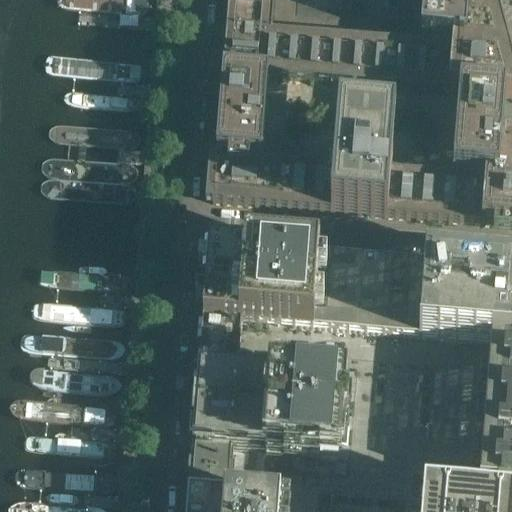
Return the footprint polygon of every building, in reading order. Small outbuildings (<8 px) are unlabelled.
[(62,10),(65,11),(146,17),(149,16),(150,13),(151,11),(151,8),(150,5),(149,3),(146,2),(115,0),(61,0),(60,2),(60,4),(61,7),(62,10)] [(229,0),(213,206),(511,229),(511,140),(502,140),(506,100),(511,100),(511,68),(496,9),(469,7),(469,0),(229,0)] [(142,33),(59,26),(58,26),(55,28),(53,30),(52,33),(52,36),(53,39),(55,42),(58,43),(142,50),(143,49),(146,47),(147,44),(147,41),(147,38),(145,35),(142,33)] [(47,77),(136,85),(139,83),(141,80),(142,77),(143,73),(142,70),(140,67),(139,66),(49,60),(48,60),(46,63),(44,65),(43,68),(44,72),(45,74),(47,77)] [(69,106),(71,107),(134,113),(137,111),(139,109),(140,106),(139,104),(138,101),(134,99),(72,93),(69,94),(67,96),(66,98),(66,101),(67,104),(69,106)] [(187,511),(511,511),(511,272),(209,248),(187,511)] [(125,275),(42,274),(41,274),(40,275),(39,276),(38,277),(37,278),(36,279),(36,281),(36,282),(37,284),(37,285),(38,286),(39,287),(41,288),(42,288),(126,294),(127,293),(129,292),(130,291),(131,289),(131,288),(132,286),(132,285),(132,283),(132,282),(131,280),(130,279),(129,278),(128,277),(126,276),(125,275)] [(40,324),(125,329),(126,328),(127,326),(128,325),(129,323),(129,321),(129,319),(129,317),(128,315),(128,314),(127,312),(126,310),(41,305),(39,306),(38,308),(37,309),(36,310),(35,312),(35,314),(35,315),(35,317),(36,319),(36,320),(37,322),(38,323),(40,324)] [(115,342),(30,338),(28,339),(27,340),(26,341),(25,342),(25,344),(24,345),(24,347),(25,348),(25,350),(26,351),(27,352),(29,353),(30,353),(32,354),(115,359),(116,359),(118,358),(119,357),(120,356),(121,355),(122,354),(122,352),(123,351),(122,349),(122,348),(121,346),(120,345),(119,344),(118,343),(117,342),(115,342)] [(45,391),(47,391),(112,394),(114,394),(116,393),(118,392),(120,392),(121,390),(123,389),(124,388),(125,386),(124,384),(122,382),(120,380),(118,379),(116,377),(114,376),(111,375),(45,372),(43,372),(42,373),(40,373),(39,374),(38,376),(37,377),(36,378),(36,380),(35,382),(36,383),(36,385),(37,387),(38,388),(39,389),(40,390),(42,391),(43,391),(45,391)] [(39,425),(40,425),(111,428),(113,428),(114,427),(115,426),(116,425),(116,424),(117,423),(117,422),(117,420),(116,419),(116,418),(115,417),(114,416),(113,415),(112,414),(41,410),(39,410),(37,411),(35,412),(34,413),(32,414),(31,415),(29,417),(30,418),(31,420),(32,421),(34,422),(35,423),(37,424),(39,425)] [(30,454),(31,455),(110,461),(111,461),(113,461),(114,460),(115,459),(116,458),(117,457),(118,456),(118,454),(118,453),(118,451),(117,450),(116,449),(115,448),(114,447),(113,446),(111,446),(110,446),(32,440),(30,440),(29,441),(28,442),(27,443),(26,444),(26,445),(25,447),(26,448),(26,450),(26,451),(27,452),(28,453),(30,454)] [(64,490),(69,491),(109,495),(111,480),(69,476),(66,476),(64,477),(62,477),(60,478),(58,480),(56,481),(54,483),(56,484),(57,486),(59,487),(61,488),(62,489),(64,490)]
